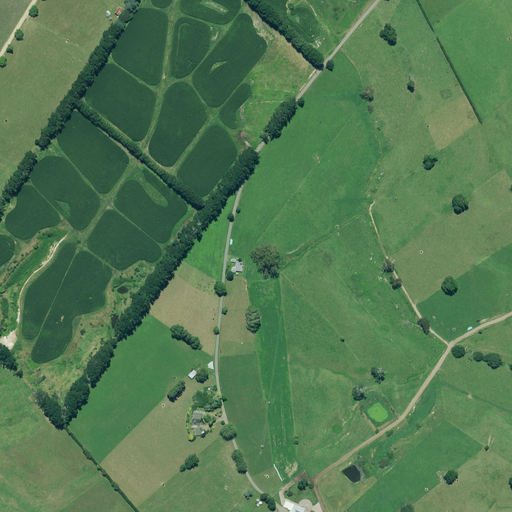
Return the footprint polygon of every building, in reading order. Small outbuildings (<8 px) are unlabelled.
[(123,9),(119,7),(115,13),(119,16),(123,9)] [(242,263),(236,263),(236,269),(232,269),(232,272),(236,273),(236,271),(242,272),(243,266),(242,266),(242,263)] [(197,373),(193,370),(188,376),(192,379),(197,373)] [(202,414),(193,413),(191,425),(199,426),(200,420),(202,420),(202,414)] [(303,511),(305,509),(285,501),(283,507),(291,510),(289,511),(295,511),(296,510),(299,511),(303,511)]
